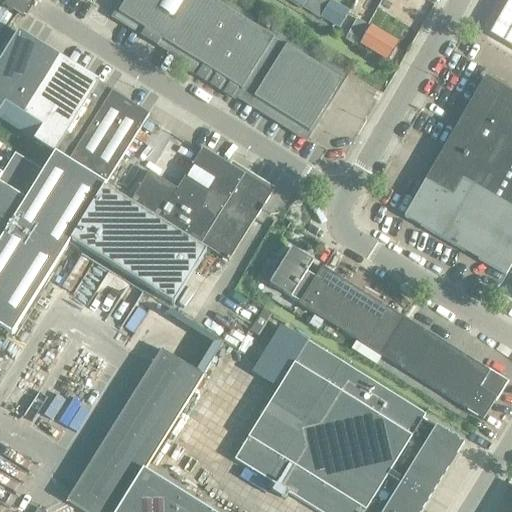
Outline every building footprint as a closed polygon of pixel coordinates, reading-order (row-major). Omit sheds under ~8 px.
[(33,0),(6,0),(4,4),(23,16),(33,0)] [(125,0),(114,18),(182,61),(181,63),(237,98),(239,95),(307,137),(345,76),(224,0),(125,0)] [(511,0),(490,38),(511,51),(511,0)] [(332,11),(326,21),(340,29),(345,19),(332,11)] [(348,34),(359,40),(367,25),(356,19),(348,34)] [(398,43),(370,27),(360,44),(387,61),(398,43)] [(19,35),(0,64),(0,118),(15,128),(58,59),(19,35)] [(58,59),(15,128),(55,154),(98,84),(58,59)] [(511,264),(511,93),(484,77),(404,217),(506,276),(511,264)] [(0,328),(12,335),(70,242),(103,188),(149,116),(108,90),(98,84),(55,154),(43,173),(14,155),(0,178),(0,328)] [(228,261),(271,193),(201,151),(177,189),(149,172),(148,174),(142,171),(126,196),(132,200),(131,201),(228,261)] [(206,252),(103,188),(70,242),(172,305),(206,252)] [(291,249),(269,284),(300,303),(313,282),(304,276),(313,262),(291,249)] [(300,303),(298,305),(381,356),(404,319),(339,278),(322,267),(313,282),(300,303)] [(258,336),(270,316),(262,311),(249,331),(258,336)] [(404,319),(381,356),(422,382),(462,407),(482,420),(506,383),(404,319)] [(381,356),(356,341),(351,349),(417,390),(422,382),(381,356)] [(233,459),(269,481),(317,511),(421,511),(464,444),(436,427),(435,428),(422,421),(425,416),(306,342),(233,459)] [(209,511),(144,471),(203,377),(161,351),(67,501),(84,511),(209,511)] [(9,447),(0,462),(0,499),(5,502),(26,470),(17,464),(23,456),(9,447)]
